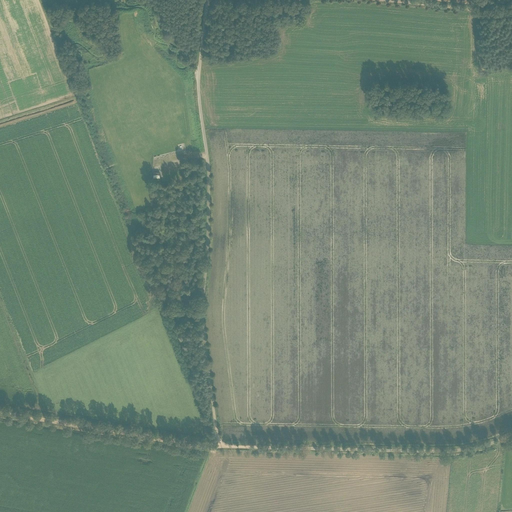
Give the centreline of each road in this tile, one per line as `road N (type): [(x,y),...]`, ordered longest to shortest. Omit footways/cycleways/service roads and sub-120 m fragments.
road 1 (unclassified): [(511,435),(431,451),(218,446),(202,324),(208,199),(198,71),(208,0)]
road 2 (track): [(218,446),(0,412)]
